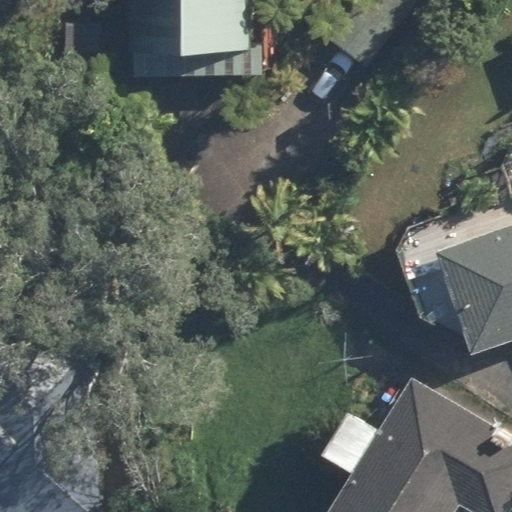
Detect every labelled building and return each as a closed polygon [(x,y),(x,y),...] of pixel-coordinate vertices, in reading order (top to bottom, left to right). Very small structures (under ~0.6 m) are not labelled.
[(159,0),(162,33),(238,19),(286,26),(284,0),(159,0)] [(419,7),(410,0),(375,0),(330,51),(357,76),(419,7)] [(511,216),(465,232),(499,339),(511,334),(511,216)] [(115,340),(0,344),(0,511),(59,511),(122,509),(115,340)] [(511,511),(511,414),(432,365),(403,415),(373,398),(348,441),(378,458),(346,511),(468,511),(479,494),(510,511),(511,511)]
